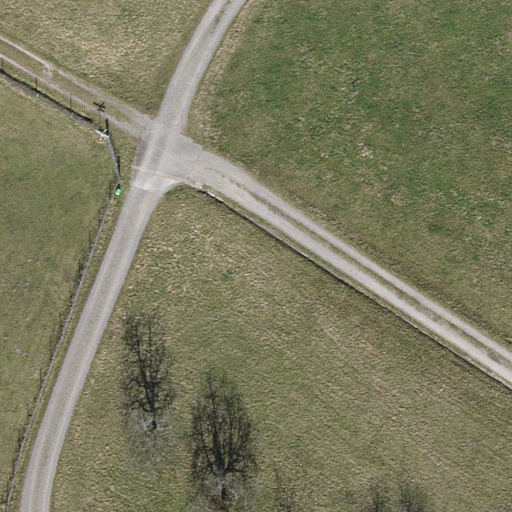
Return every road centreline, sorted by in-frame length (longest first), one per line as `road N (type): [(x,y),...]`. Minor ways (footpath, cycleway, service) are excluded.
road 1 (track): [(164,141),(511,362)]
road 2 (track): [(38,511),(53,437),(164,141)]
road 3 (track): [(0,46),(164,141)]
road 4 (track): [(164,141),(235,0)]
